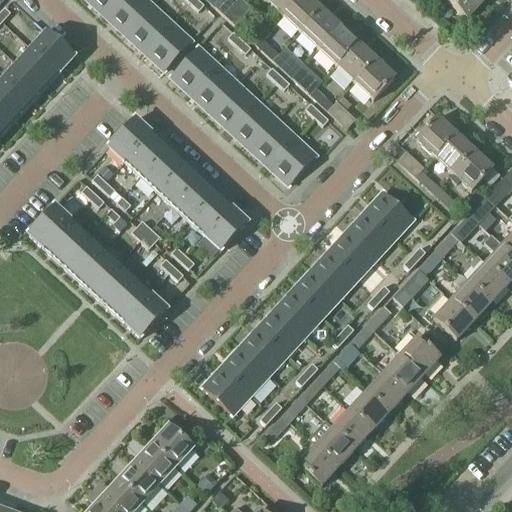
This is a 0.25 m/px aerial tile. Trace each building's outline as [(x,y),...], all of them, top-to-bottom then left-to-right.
[(87,0),(85,3),(105,21),(123,0),(87,0)] [(141,0),(123,0),(105,21),(124,39),(152,9),(141,0)] [(225,19),(241,2),(238,0),(224,0),(215,10),(225,19)] [(281,16),(295,0),(264,0),(281,16)] [(300,34),(321,11),(309,0),(295,0),(281,16),(300,34)] [(443,0),(466,22),(484,3),(480,0),(443,0)] [(241,2),(225,19),(234,28),(250,11),(241,2)] [(203,9),(196,3),(190,9),(195,13),(197,15),(203,9)] [(152,9),(124,39),(144,57),(171,27),(152,9)] [(4,11),(0,15),(0,23),(2,26),(10,17),(4,11)] [(318,50),(339,28),(321,11),(300,34),(318,50)] [(171,27),(144,57),(164,75),(191,46),(171,27)] [(336,68),(357,45),(339,28),(318,50),(336,68)] [(45,34),(30,51),(58,77),(73,61),(73,60),(45,34)] [(233,36),(227,42),(236,50),(241,44),(233,36)] [(272,64),(278,57),(260,40),(254,47),(272,64)] [(241,44),(236,50),(245,58),(250,52),(241,44)] [(354,84),(375,62),(357,45),(336,68),(354,84)] [(30,51),(15,67),(43,93),(58,77),(30,51)] [(197,51),(170,81),(190,100),(217,70),(197,51)] [(290,80),(296,73),(278,57),(272,64),(290,80)] [(259,61),(254,67),(263,75),(268,70),(265,67),(259,61)] [(375,62),(354,84),(374,103),(395,80),(375,62)] [(15,67),(0,83),(28,109),(43,93),(15,67)] [(217,70),(190,100),(209,118),(237,88),(217,70)] [(271,72),(269,70),(263,76),(271,83),(277,77),(271,72)] [(308,98),(315,91),(296,73),(290,80),(308,98)] [(0,83),(0,82),(0,112),(14,125),(28,109),(0,83)] [(237,88),(209,118),(229,136),(256,106),(237,88)] [(326,114),(327,114),(333,107),(315,91),(308,98),(326,114)] [(308,105),(301,99),(294,105),(302,111),(308,105)] [(333,107),(327,114),(346,132),(355,123),(336,104),(333,107)] [(256,106),(229,136),(248,154),(276,124),(256,106)] [(310,108),(305,113),(313,122),(319,116),(310,108)] [(0,112),(0,139),(14,125),(0,112)] [(435,160),(455,138),(437,120),(416,142),(435,160)] [(108,150),(107,151),(124,166),(150,138),(133,122),(108,150)] [(276,124),(248,154),(268,172),(295,142),(276,124)] [(150,138),(124,166),(140,181),(166,153),(150,138)] [(453,177),(474,155),(455,138),(435,160),(453,177)] [(295,142),(268,172),(288,190),(315,160),(295,142)] [(166,153),(140,181),(156,195),(182,167),(166,153)] [(415,181),(421,174),(424,172),(406,155),(397,163),(415,181)] [(474,155),(453,177),(471,195),(492,172),(474,155)] [(182,167),(156,195),(172,210),(198,182),(182,167)] [(108,181),(100,174),(94,180),(102,187),(108,181)] [(433,198),(440,191),(421,174),(415,181),(433,198)] [(115,187),(108,181),(102,187),(109,193),(115,187)] [(198,182),(172,210),(188,225),(214,197),(198,182)] [(486,200),(493,207),(496,209),(511,191),(502,182),(486,200)] [(78,185),(72,191),(81,199),(87,193),(78,185)] [(440,191),(433,198),(451,215),(458,208),(440,191)] [(382,196),(364,216),(394,244),(412,224),(382,196)] [(101,203),(94,197),(88,203),(95,209),(101,203)] [(137,204),(130,197),(124,203),(131,210),(137,204)] [(214,197),(188,225),(204,240),(230,212),(214,197)] [(493,207),(486,200),(485,200),(468,218),(476,225),(493,207)] [(53,209),(27,238),(44,253),(70,225),(53,209)] [(230,212),(204,240),(220,255),(221,255),(246,227),(230,212)] [(111,213),(105,219),(114,227),(119,221),(111,213)] [(364,216),(346,235),(376,263),(394,244),(364,216)] [(460,243),(476,225),(468,218),(452,235),(460,243)] [(70,225),(44,253),(59,268),(85,240),(70,225)] [(156,231),(149,225),(143,231),(150,238),(156,231)] [(150,238),(143,231),(137,238),(144,244),(150,238)] [(163,238),(156,231),(150,238),(157,244),(163,238)] [(346,235),(328,255),(358,282),(376,263),(346,235)] [(442,261),(460,243),(452,235),(435,254),(442,261)] [(157,244),(150,238),(144,244),(151,251),(157,244)] [(511,238),(502,249),(511,259),(511,238)] [(494,258),(485,267),(508,288),(511,283),(511,259),(502,249),(491,239),(482,247),(494,258)] [(85,240),(59,268),(75,282),(101,254),(85,240)] [(190,255),(183,248),(176,254),(184,261),(190,255)] [(419,251),(411,260),(417,265),(425,256),(419,251)] [(101,254),(75,282),(91,297),(117,269),(101,254)] [(197,261),(190,255),(184,261),(191,267),(197,261)] [(328,255),(310,274),(340,302),(358,282),(328,255)] [(411,260),(403,269),(409,274),(417,265),(411,260)] [(477,275),(468,285),(491,306),(508,288),(485,267),(484,268),(476,260),(469,268),(477,275)] [(165,263),(160,269),(168,277),(174,271),(165,263)] [(117,269),(91,297),(107,312),(133,284),(117,269)] [(174,271),(168,277),(177,285),(183,279),(174,271)] [(310,274),(292,294),(322,321),(340,302),(310,274)] [(461,293),(451,303),(474,324),(491,306),(468,285),(468,286),(460,278),(453,286),(461,293)] [(133,284),(107,312),(123,327),(149,299),(133,284)] [(383,290),(375,299),(381,304),(389,295),(383,290)] [(292,294),(274,313),(304,341),(322,321),(292,294)] [(149,299),(123,327),(140,342),(166,314),(149,299)] [(375,299),(367,307),(373,313),(381,304),(375,299)] [(441,299),(425,315),(433,323),(456,344),(474,324),(451,303),(449,306),(441,299)] [(367,328),(374,335),(391,317),(383,310),(367,328)] [(274,313),(256,333),(286,360),(304,341),(274,313)] [(347,328),(339,337),(345,343),(353,334),(347,328)] [(358,353),(374,335),(367,328),(350,346),(358,353)] [(256,333),(238,352),(268,380),(286,360),(256,333)] [(339,337),(331,346),(337,351),(345,343),(339,337)] [(400,359),(422,379),(440,361),(418,340),(400,359)] [(350,346),(342,355),(350,363),(359,354),(358,353),(350,346)] [(238,352),(220,372),(250,399),(268,380),(238,352)] [(406,398),(422,379),(400,359),(383,377),(406,398)] [(319,370),(312,364),(306,370),(313,377),(317,373),(319,370)] [(324,389),(341,371),(333,364),(316,383),(324,389)] [(220,372),(201,392),(231,419),(250,399),(220,372)] [(303,377),(295,386),(301,391),(305,386),(309,382),(303,377)] [(389,416),(406,398),(383,377),(367,395),(389,416)] [(306,408),(324,389),(316,383),(299,401),(306,408)] [(372,434),(389,416),(367,395),(350,413),(372,434)] [(290,426),(306,408),(299,401),(282,419),(290,426)] [(275,406),(267,415),(273,420),(281,411),(275,406)] [(354,453),(372,434),(350,413),(332,432),(354,453)] [(267,415),(259,424),(265,429),(273,420),(267,415)] [(272,445),(290,426),(282,419),(265,438),(272,445)] [(307,442),(316,450),(315,450),(338,471),(354,453),(332,432),(324,424),(307,442)] [(150,447),(176,470),(192,452),(167,429),(150,447)] [(159,488),(176,470),(150,447),(133,465),(159,488)] [(320,490),(338,471),(315,450),(298,469),(320,490)] [(142,506),(159,488),(133,465),(117,482),(142,506)] [(205,497),(213,489),(210,487),(214,483),(207,477),(204,481),(196,489),(205,497)] [(93,494),(112,511),(136,511),(142,506),(117,482),(108,492),(102,487),(98,491),(97,490),(93,494)] [(92,509),(89,511),(112,511),(93,494),(89,499),(90,499),(86,503),(92,509)] [(219,494),(212,502),(220,509),(227,502),(219,494)] [(179,507),(184,511),(191,511),(196,507),(187,499),(179,507)]
